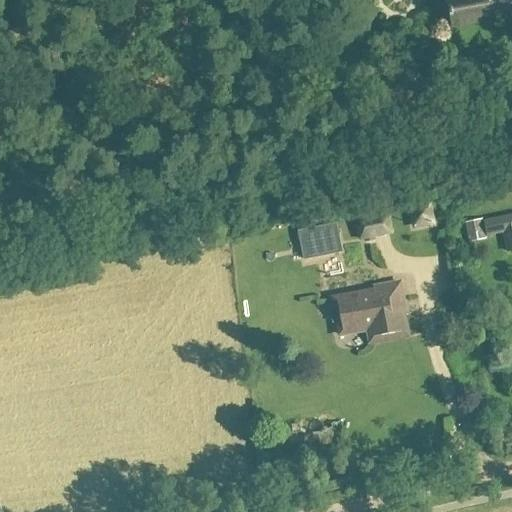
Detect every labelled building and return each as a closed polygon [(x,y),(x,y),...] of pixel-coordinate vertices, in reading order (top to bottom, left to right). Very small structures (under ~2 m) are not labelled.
[(447,0),(453,27),(511,16),(511,9),(510,0),(447,0)] [(427,207),(409,211),(412,228),(430,225),(427,207)] [(359,241),(373,238),(392,235),(388,214),(369,218),(355,221),(359,241)] [(506,252),(511,251),(511,215),(483,221),(487,238),(503,235),(506,252)] [(464,223),(469,243),(485,239),(481,219),(464,223)] [(337,227),(299,234),(305,262),(342,255),(337,227)] [(384,245),(375,248),(383,269),(392,266),(384,245)] [(333,298),(334,305),(329,305),(332,323),(337,322),(340,336),(368,331),(370,344),(408,337),(402,302),(404,301),(401,283),(374,288),(374,291),(333,298)]
